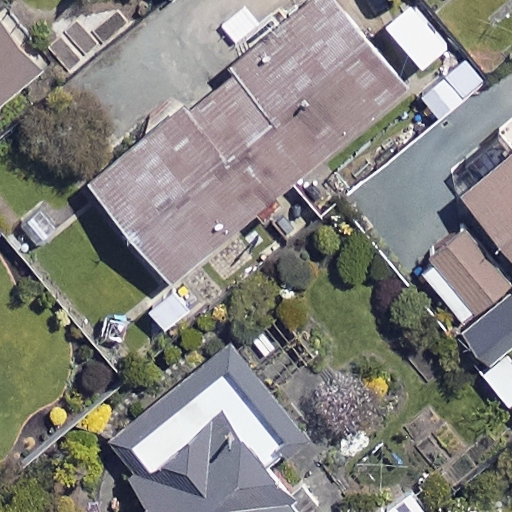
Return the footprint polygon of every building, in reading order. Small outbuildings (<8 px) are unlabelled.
[(425,110),(337,0),(294,0),(85,167),(165,267),(345,123),(370,154),(425,110)] [(0,89),(43,52),(0,1),(0,89)] [(511,133),(457,180),(511,246),(511,133)] [(303,511),(268,469),(317,430),(224,314),(96,417),(129,457),(118,466),(155,511),(303,511)] [(511,389),(511,340),(480,365),(504,396),(511,389)]
